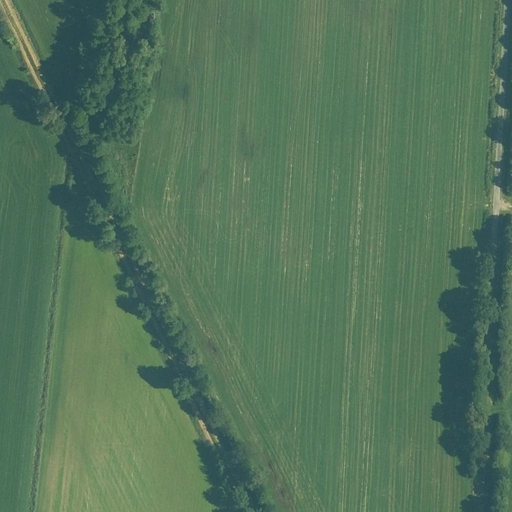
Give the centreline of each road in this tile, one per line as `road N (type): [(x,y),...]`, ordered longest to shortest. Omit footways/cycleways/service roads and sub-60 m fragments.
road 1 (track): [(2,0),(246,511)]
road 2 (residential): [(481,511),(510,0)]
